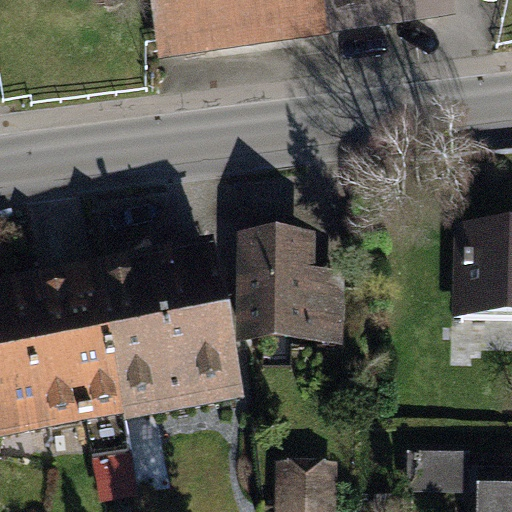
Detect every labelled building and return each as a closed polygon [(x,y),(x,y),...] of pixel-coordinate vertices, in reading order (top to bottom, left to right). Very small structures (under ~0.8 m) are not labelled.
[(143,0),(154,77),(464,35),(459,0),(143,0)] [(307,238),(245,234),(239,344),(345,350),(350,273),(305,270),(307,238)] [(511,234),(460,234),(459,316),(511,316),(511,234)] [(211,268),(95,291),(118,409),(234,387),(211,268)] [(95,291),(0,309),(0,422),(2,432),(118,409),(95,291)] [(480,500),(478,452),(420,455),(422,503),(480,500)] [(107,457),(113,500),(149,496),(143,453),(107,457)] [(286,455),(285,511),(346,511),(346,456),(286,455)] [(511,511),(511,487),(488,487),(487,511),(511,511)]
